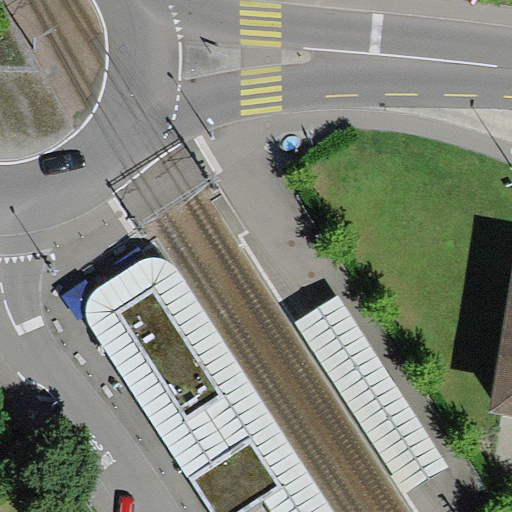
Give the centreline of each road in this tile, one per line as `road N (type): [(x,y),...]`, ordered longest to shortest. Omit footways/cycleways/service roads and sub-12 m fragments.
road 1 (secondary): [(511,66),(367,55),(133,65)]
road 2 (residential): [(152,511),(0,298)]
road 3 (secondary): [(0,183),(48,175),(78,158),(109,129),(133,65)]
